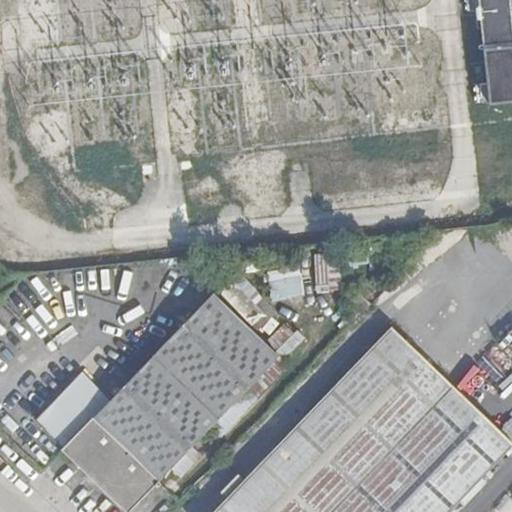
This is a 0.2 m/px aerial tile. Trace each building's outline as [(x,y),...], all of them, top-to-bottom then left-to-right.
[(511,0),(471,0),(476,104),(511,102),(511,0)] [(271,302),(303,295),(297,269),(265,276),(271,302)] [(210,297),(62,450),(126,511),(127,511),(155,484),(276,360),(210,297)] [(286,359),(303,336),(282,321),(265,344),(286,359)] [(445,374),(485,342),(469,322),(429,354),(445,374)] [(391,331),(216,511),(448,511),(511,448),(391,331)]
